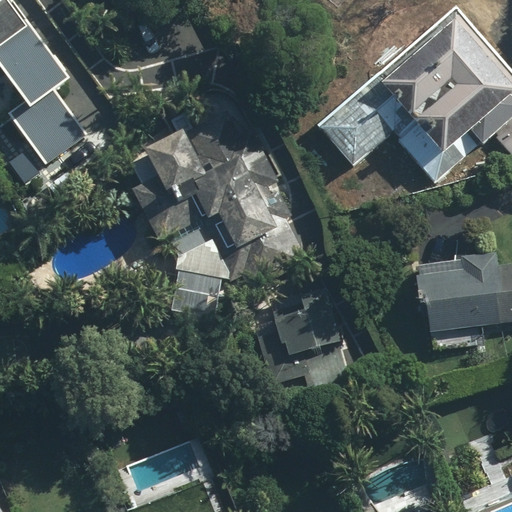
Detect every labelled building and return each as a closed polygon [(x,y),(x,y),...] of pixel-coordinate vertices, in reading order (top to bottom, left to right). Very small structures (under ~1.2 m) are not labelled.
[(0,0),(0,56),(1,56),(36,101),(15,117),(53,168),(93,137),(64,99),(80,87),(13,0),(0,0)] [(358,168),(416,117),(453,160),(483,135),(492,146),(511,129),(511,79),(491,55),(496,51),(463,14),(326,132),(358,168)] [(167,247),(194,233),(224,290),(252,276),(259,291),(310,265),(270,187),(285,180),(260,130),(245,138),(232,114),(154,153),(167,178),(139,192),(167,247)] [(511,264),(500,266),(498,252),(465,256),(467,271),(420,277),(427,333),(511,322),(511,264)] [(259,326),(273,382),(306,373),(309,384),(355,372),(333,289),(274,305),(278,321),(259,326)]
